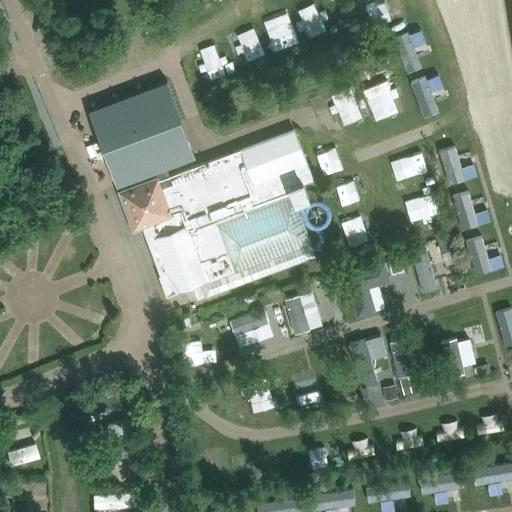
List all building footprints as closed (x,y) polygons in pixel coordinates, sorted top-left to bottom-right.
[(167,80),(89,110),(90,110),(118,185),(117,185),(117,186),(156,171),(158,176),(159,179),(169,175),(166,167),(196,156),(195,156),(194,156),(166,81),(167,81),(167,80)] [(0,144),(13,141),(3,100),(0,100),(0,144)] [(169,175),(159,179),(158,176),(119,191),(134,230),(153,223),(158,236),(154,237),(167,272),(160,275),(167,295),(201,282),(206,296),(316,254),(297,202),(310,197),(304,182),(313,178),(294,128),(169,175)] [(451,183),(470,178),(460,143),(442,148),(451,183)] [(366,172),(342,179),(346,195),(371,188),(366,172)] [(465,228),(483,224),(474,188),(457,192),(465,228)] [(480,274),(508,266),(504,253),(493,256),(486,232),(469,237),(480,274)] [(452,240),(439,244),(441,253),(454,249),(452,240)] [(431,244),(414,248),(426,292),(442,287),(431,244)] [(403,270),(399,258),(388,261),(391,273),(403,270)] [(331,275),(320,278),(324,291),(335,288),(331,275)] [(290,296),(298,331),(326,325),(318,290),(290,296)] [(262,306),(272,302),(269,293),(258,297),(262,306)] [(241,332),(273,321),(267,305),(235,316),(241,332)] [(511,343),(511,305),(497,309),(507,345),(511,343)] [(197,321),(195,313),(187,315),(190,324),(197,321)] [(462,335),(443,339),(451,374),(470,370),(462,335)] [(393,339),(399,375),(417,372),(412,336),(393,339)] [(361,366),(375,362),(368,337),(355,340),(361,366)] [(478,374),(489,371),(487,363),(476,366),(478,374)] [(403,394),(411,392),(408,377),(400,379),(403,394)] [(385,399),(397,397),(394,384),(382,387),(385,399)] [(305,407),(290,411),(292,417),(307,413),(305,407)] [(119,421),(123,435),(134,432),(130,418),(119,421)] [(442,439),(469,436),(468,427),(441,431),(442,439)] [(401,440),(403,448),(428,442),(426,435),(401,440)] [(16,465),(46,455),(41,440),(12,450),(16,465)] [(94,458),(114,457),(114,443),(94,444),(94,458)] [(511,476),(507,461),(475,470),(480,487),(511,478),(511,476)] [(133,463),(126,477),(135,481),(142,468),(133,463)] [(463,473),(429,475),(430,493),(464,491),(463,473)] [(7,476),(1,492),(13,497),(20,481),(7,476)] [(385,480),(386,500),(419,499),(418,479),(385,480)] [(340,507),(374,506),(373,485),(339,486),(340,507)] [(143,490),(98,492),(99,507),(144,505),(143,490)] [(293,498),(294,511),(324,511),(329,511),(327,494),(293,498)] [(28,511),(28,497),(13,497),(14,511),(28,511)] [(247,503),(247,511),(281,511),(281,501),(247,503)]
